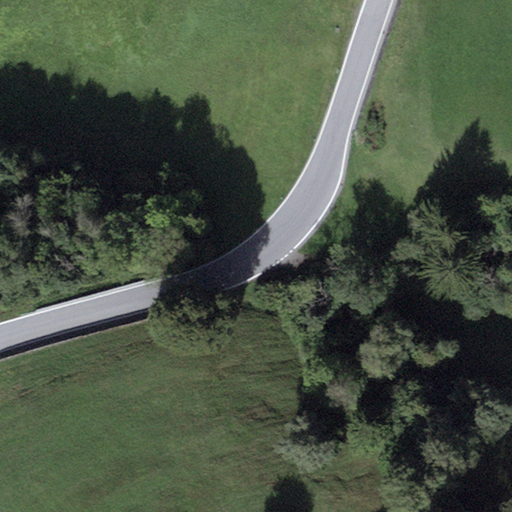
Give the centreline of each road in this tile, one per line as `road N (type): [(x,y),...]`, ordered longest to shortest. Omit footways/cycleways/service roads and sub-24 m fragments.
road 1 (tertiary): [(378,0),(327,161),(291,229),(239,267),(198,284),(0,341)]
road 2 (track): [(511,241),(482,249),(291,229)]
